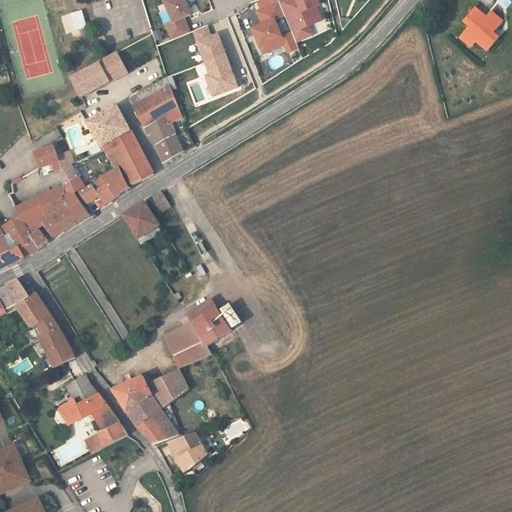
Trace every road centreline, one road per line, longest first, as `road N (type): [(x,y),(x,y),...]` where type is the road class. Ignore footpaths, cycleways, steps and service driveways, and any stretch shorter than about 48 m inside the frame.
road 1 (secondary): [(407,0),(343,66),(28,269)]
road 2 (residential): [(28,269),(154,458)]
road 3 (unknown): [(184,169),(233,250),(239,292)]
